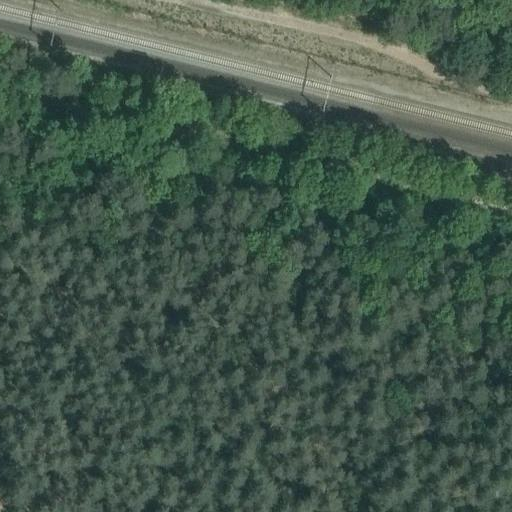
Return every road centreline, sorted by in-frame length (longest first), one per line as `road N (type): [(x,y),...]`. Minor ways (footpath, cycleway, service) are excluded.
road 1 (track): [(511,206),(0,78)]
road 2 (track): [(186,0),(373,44),(462,84),(511,92)]
